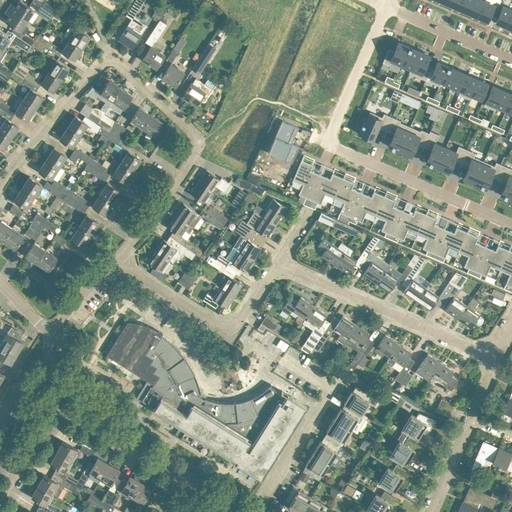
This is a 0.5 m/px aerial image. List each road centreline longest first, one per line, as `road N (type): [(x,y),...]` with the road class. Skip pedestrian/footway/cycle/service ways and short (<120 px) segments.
road 1 (residential): [(385,5),(333,141),(511,224)]
road 2 (residential): [(0,189),(107,61),(197,141)]
road 3 (residential): [(495,358),(276,263)]
road 4 (residential): [(115,261),(227,331),(276,263)]
road 5 (residential): [(340,375),(256,511)]
road 6 (residential): [(115,261),(154,215),(197,141)]
road 7 (residential): [(54,406),(179,476)]
road 8 (residential): [(385,5),(511,61)]
